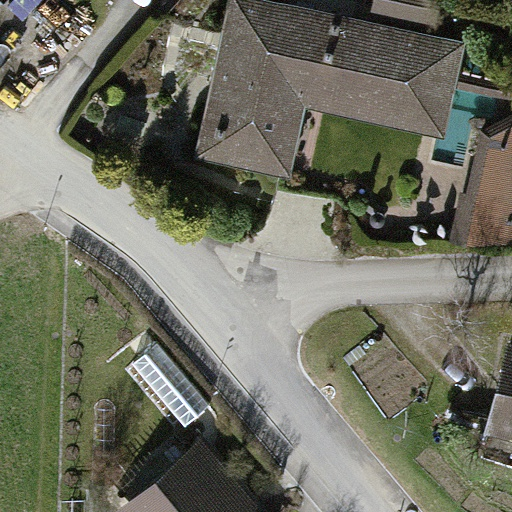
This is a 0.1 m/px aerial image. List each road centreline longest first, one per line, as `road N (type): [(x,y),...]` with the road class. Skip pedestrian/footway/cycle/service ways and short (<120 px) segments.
road 1 (residential): [(219,317),(304,282),(511,279)]
road 2 (residential): [(219,317),(71,179),(22,149)]
road 3 (residential): [(383,511),(219,317)]
